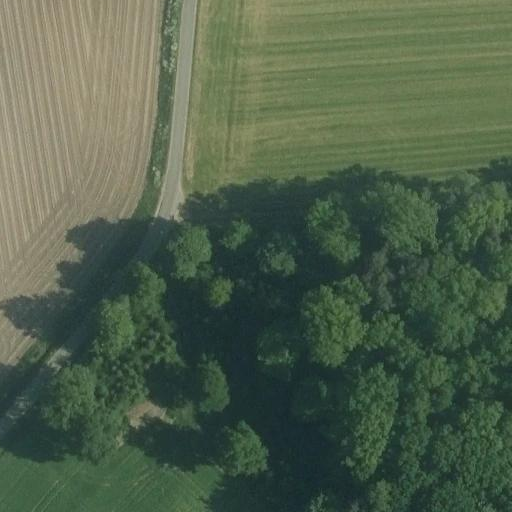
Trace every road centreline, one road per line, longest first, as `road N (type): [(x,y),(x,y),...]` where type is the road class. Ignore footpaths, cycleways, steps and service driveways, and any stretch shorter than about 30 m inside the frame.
road 1 (unclassified): [(0,439),(145,259),(175,181),(189,0)]
road 2 (track): [(175,181),(511,166)]
road 3 (track): [(145,259),(165,254),(199,387)]
